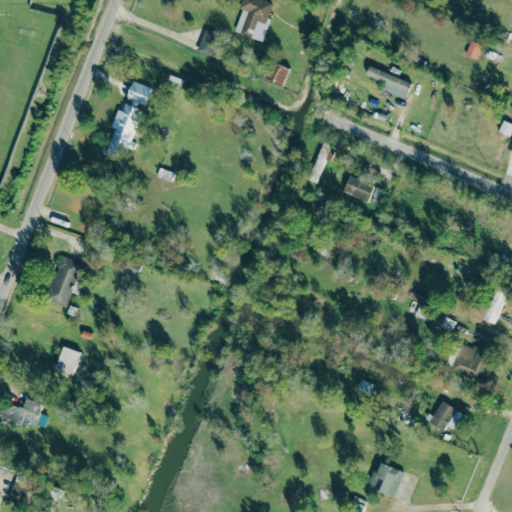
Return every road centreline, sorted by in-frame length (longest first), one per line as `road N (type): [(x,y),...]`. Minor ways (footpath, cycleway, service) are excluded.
road 1 (residential): [(0,292),(115,0)]
road 2 (residential): [(511,195),(329,117)]
